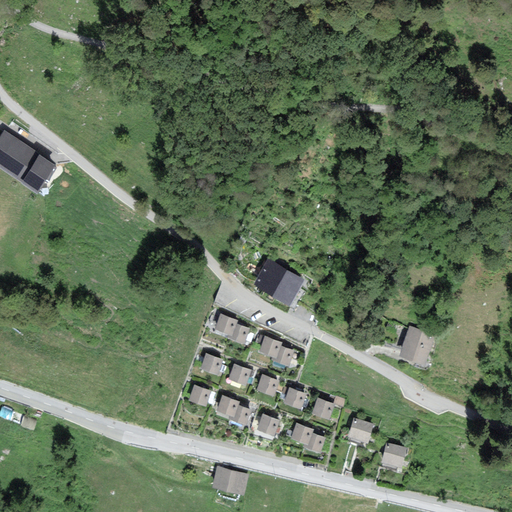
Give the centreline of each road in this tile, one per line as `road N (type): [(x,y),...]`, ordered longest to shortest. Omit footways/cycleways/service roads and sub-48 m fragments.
road 1 (residential): [(511,431),(230,282),(0,92)]
road 2 (track): [(0,19),(238,84),(400,112),(493,144),(511,142)]
road 3 (tertiary): [(471,511),(139,435),(0,387)]
